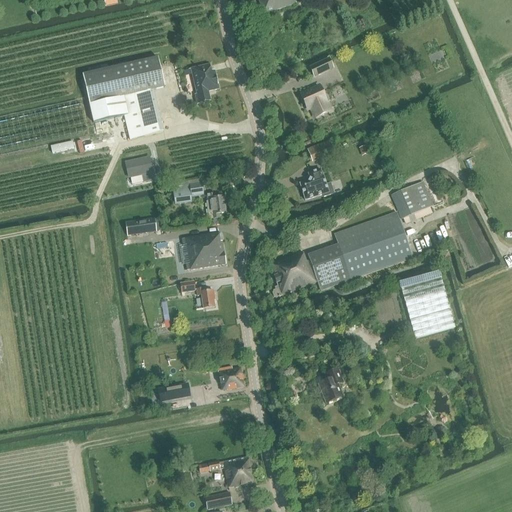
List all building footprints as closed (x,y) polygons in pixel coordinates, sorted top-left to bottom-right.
[(258,0),(263,15),(296,4),(294,0),(258,0)] [(134,61),(156,55),(155,50),(132,55),(134,61)] [(164,88),(157,58),(82,76),(93,123),(124,116),(129,140),(162,132),(152,91),(164,88)] [(328,59),(310,68),(314,77),(333,68),(328,59)] [(218,90),(214,71),(210,72),(209,65),(188,70),(190,70),(196,95),(194,95),(196,105),(210,102),(207,92),(218,90)] [(306,104),(308,109),(310,108),(314,118),(327,112),(322,103),(325,102),(318,87),(301,95),(305,105),(306,104)] [(330,142),(321,145),(325,155),(334,152),(330,142)] [(149,158),(125,163),(129,178),(142,175),(144,182),(154,180),(149,158)] [(321,171),(309,175),(310,179),(308,182),(300,185),(305,201),(323,195),(324,198),(334,195),(331,185),(327,186),(324,177),(323,178),(321,171)] [(202,183),(172,188),(175,205),(191,202),(191,198),(203,196),(202,183)] [(423,183),(392,195),(402,219),(403,219),(430,208),(433,207),(423,183)] [(214,195),(207,196),(208,203),(206,203),(209,220),(220,218),(220,214),(225,213),(224,206),(226,206),(224,197),(215,198),(214,195)] [(430,208),(403,219),(406,225),(432,214),(430,208)] [(343,264),(406,241),(395,213),(333,235),(338,250),(343,264)] [(154,219),(125,223),(127,236),(156,232),(154,219)] [(99,221),(93,222),(94,231),(101,230),(99,221)] [(186,265),(187,271),(226,265),(224,252),(223,253),(222,242),(220,243),(218,234),(182,240),(183,246),(187,246),(188,255),(186,255),(188,255),(189,264),(186,265)] [(406,241),(343,264),(349,280),(412,259),(406,241)] [(343,264),(338,250),(309,261),(319,291),(349,280),(343,264)] [(302,254),(270,266),(277,287),(274,288),(275,290),(273,291),(273,292),(272,294),(273,297),(275,297),(275,298),(315,283),(307,262),(305,262),(302,254)] [(441,274),(401,285),(416,341),(456,330),(441,274)] [(193,282),(180,284),(181,293),(195,291),(193,282)] [(196,290),(197,297),(201,296),(203,309),(214,308),(213,301),(215,301),(213,291),(203,292),(203,289),(196,290)] [(239,334),(238,343),(246,344),(247,334),(239,334)] [(221,390),(226,389),(226,391),(244,388),(240,368),(232,370),(232,367),(217,370),(221,390)] [(319,386),(326,406),(344,399),(339,386),(344,384),(339,370),(325,376),(327,382),(319,386)] [(184,385),(163,389),(165,401),(186,397),(184,385)] [(208,464),(210,472),(225,469),(228,488),(235,486),(235,488),(254,484),(249,457),(219,463),(219,462),(208,464)] [(205,499),(207,510),(232,505),(229,493),(205,499)]
